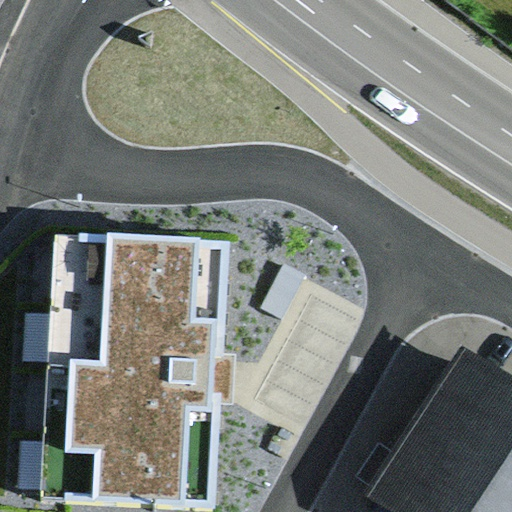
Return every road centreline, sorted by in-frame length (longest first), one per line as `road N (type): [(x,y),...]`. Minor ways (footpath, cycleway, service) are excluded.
road 1 (residential): [(24,140),(136,178),(293,172),(357,205),(408,247),(426,274),(279,511)]
road 2 (primary): [(304,0),(511,141)]
road 3 (residential): [(86,0),(41,70),(24,140)]
